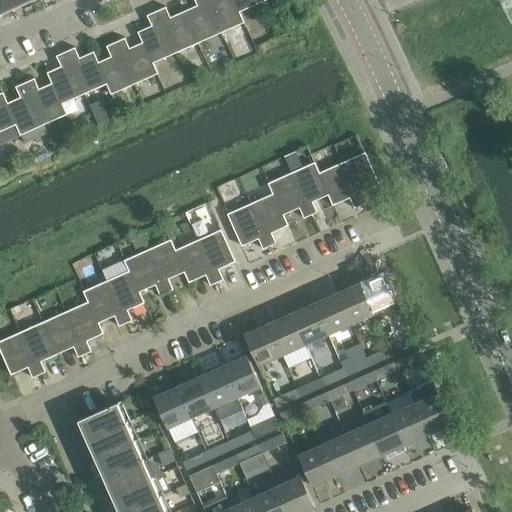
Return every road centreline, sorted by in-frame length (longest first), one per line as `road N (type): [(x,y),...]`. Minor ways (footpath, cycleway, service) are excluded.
road 1 (residential): [(0,431),(402,236)]
road 2 (unclassified): [(511,361),(346,0)]
